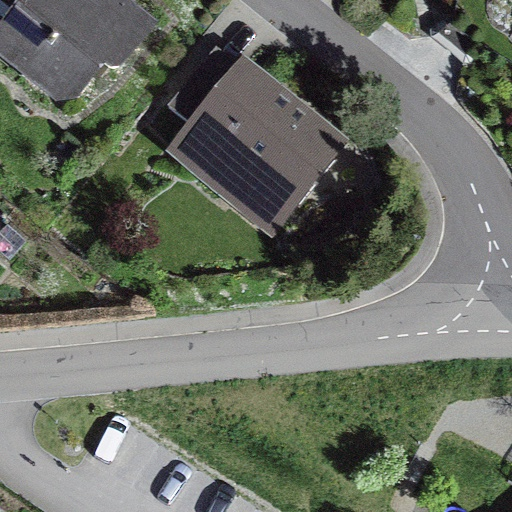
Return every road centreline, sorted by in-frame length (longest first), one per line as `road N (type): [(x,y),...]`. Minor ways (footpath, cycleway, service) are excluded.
road 1 (residential): [(0,376),(511,326)]
road 2 (residential): [(274,0),(468,165),(511,311)]
